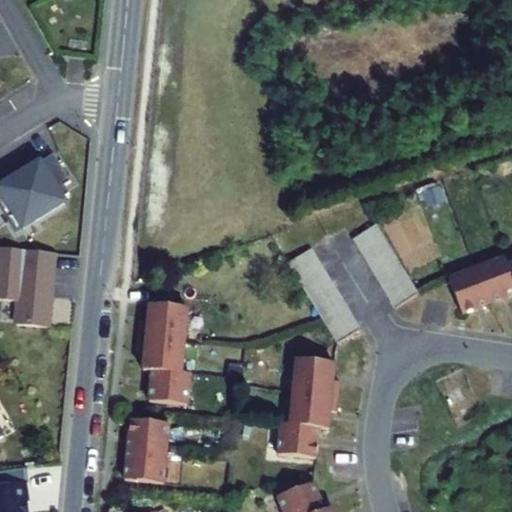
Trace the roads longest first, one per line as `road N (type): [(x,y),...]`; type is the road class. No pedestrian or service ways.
road 1 (tertiary): [(118,103),(76,511)]
road 2 (residential): [(388,511),(378,446),(394,370),(438,346),(511,355)]
road 3 (unknown): [(394,370),(324,251)]
road 4 (residential): [(0,134),(60,97),(118,103)]
